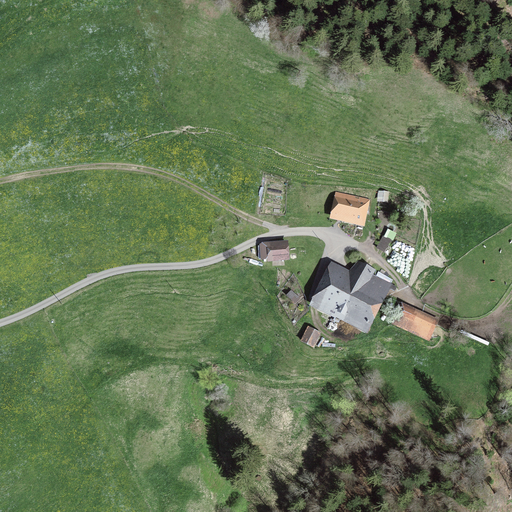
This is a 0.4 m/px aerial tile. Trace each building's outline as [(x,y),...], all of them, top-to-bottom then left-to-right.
[(361,222),(365,203),(339,198),(336,216),(361,222)] [(383,253),(390,241),(383,237),(376,249),(383,253)] [(270,247),(270,245),(261,245),(261,257),(286,257),(286,247),(270,247)] [(355,273),(352,281),(335,272),(319,303),(368,328),(389,286),(370,276),(373,270),(359,263),(354,273),(355,273)] [(408,309),(401,305),(392,323),(426,340),(434,324),(407,311),(408,309)] [(315,341),(321,326),(308,320),(301,335),(315,341)]
